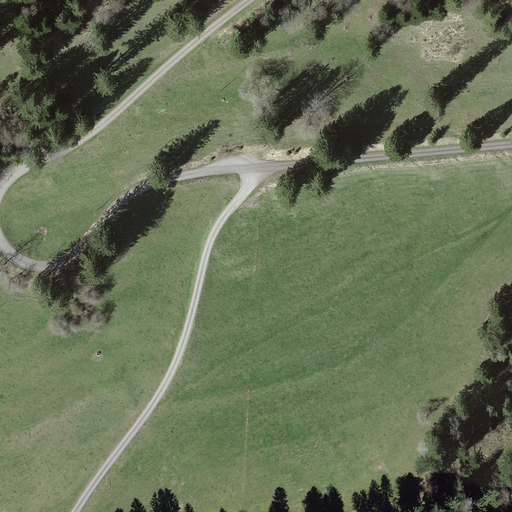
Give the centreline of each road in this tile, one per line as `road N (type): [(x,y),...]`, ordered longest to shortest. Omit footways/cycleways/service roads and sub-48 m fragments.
road 1 (unclassified): [(0,239),(21,261),(51,265),(121,201),(162,180),(511,144)]
road 2 (track): [(75,511),(168,377),(210,241),(255,167)]
road 3 (unclassified): [(248,0),(91,132),(15,174),(0,191)]
